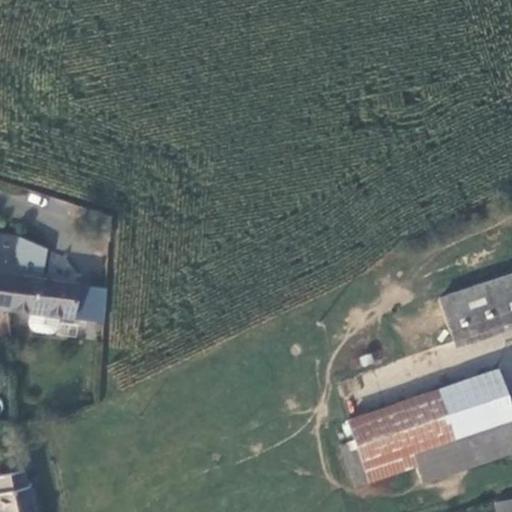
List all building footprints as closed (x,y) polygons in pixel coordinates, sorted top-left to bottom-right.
[(15,252),(12,276),(41,279),(40,250),(15,245),(15,252)] [(0,274),(12,276),(15,252),(0,250),(0,274)] [(0,274),(0,310),(9,312),(12,276),(0,274)] [(60,319),(74,319),(77,283),(41,279),(12,276),(9,312),(31,314),(30,324),(38,334),(52,333),(59,328),(60,319)] [(511,282),(440,310),(452,341),(511,318),(511,282)] [(511,425),(493,371),(393,403),(413,467),(419,481),(511,449),(511,425)] [(413,467),(393,403),(343,420),(350,441),(338,446),(353,488),(413,467)] [(0,511),(33,511),(25,471),(0,476),(0,511)] [(511,511),(511,497),(490,504),(491,511),(511,511)]
